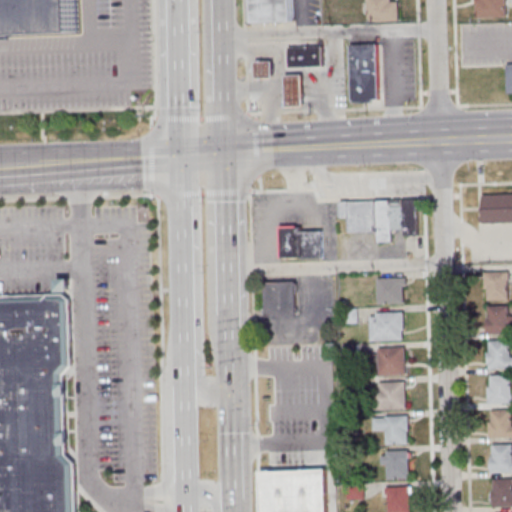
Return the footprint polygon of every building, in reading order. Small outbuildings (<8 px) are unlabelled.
[(0,0),(0,33),(79,31),(77,0),(0,0)] [(294,21),(294,0),(252,0),(253,22),(294,21)] [(366,0),(367,22),(398,21),(397,2),(390,2),(390,0),(366,0)] [(505,0),(506,17),(475,18),(474,0),(505,0)] [(373,100),(373,103),(354,103),(353,101),(351,101),(349,45),(377,44),(379,100),(373,100)] [(289,68),(288,48),(322,46),(323,67),(289,68)] [(269,62),(272,62),(272,79),(269,79),(260,80),(255,80),(255,62),(260,62),(269,62)] [(303,102),(303,88),(302,78),(302,75),(284,76),(284,78),(285,89),(285,103),(286,108),(303,108),(303,102)] [(483,223),(511,222),(511,193),(483,194),(483,223)] [(420,234),(420,199),(341,200),(341,217),(350,217),(350,232),(378,231),(378,242),(394,242),(393,234),(420,234)] [(327,260),(327,227),(281,227),(282,260),(327,260)] [(487,301),(508,300),(507,272),(483,273),(484,289),(487,289),(487,301)] [(377,279),(406,278),(406,286),(403,287),(404,304),(377,305),(377,279)] [(73,290),(72,279),(60,280),(60,290),(73,290)] [(298,282),(266,282),(266,316),(298,316),(298,282)] [(0,511),(0,294),(65,294),(71,299),(73,364),(65,374),(66,382),(70,381),(70,397),(66,397),(66,431),(73,430),(73,444),(66,444),(67,454),(76,464),(77,511),(0,511)] [(488,306),(510,305),(510,334),(486,334),(486,318),(489,318),(488,306)] [(376,313),(403,313),(404,331),(402,331),(402,341),(370,342),(369,317),(376,317),(376,313)] [(489,341),(510,340),(511,368),(487,369),(486,353),(489,353),(489,341)] [(378,348),(405,348),(405,375),(378,375),(378,348)] [(489,375),(511,375),(511,403),(487,404),(487,387),(490,387),(489,375)] [(383,383),(405,383),(406,410),(384,410),(383,383)] [(491,411),(511,410),(511,439),(489,439),(488,423),(491,423),(491,411)] [(385,416),(407,416),(408,443),(386,443),(385,416)] [(270,495),(331,494),(330,430),(270,431),(270,495)] [(492,445),(511,445),(511,473),(490,474),(489,457),(492,457),(492,445)] [(386,451),(408,451),(409,478),(387,478),(386,451)] [(493,479),(511,479),(511,507),(491,508),(491,491),(494,491),(493,479)] [(387,511),(387,488),(409,487),(409,511),(387,511)]
